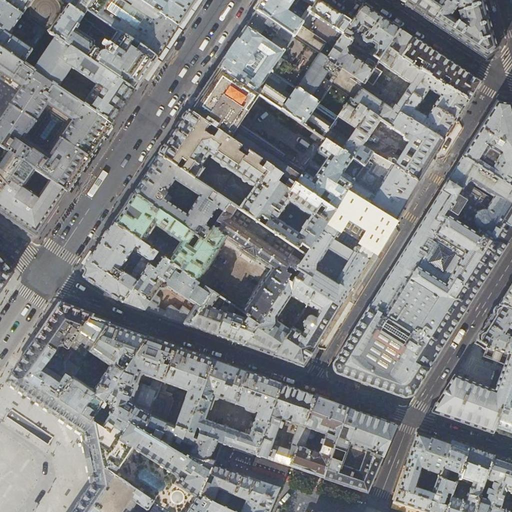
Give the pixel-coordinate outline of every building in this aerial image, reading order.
[(64,44),(83,16),(72,8),(68,5),(59,0),(0,0),(21,15),(38,27),(45,31),(49,34),(55,38),(64,44)] [(8,34),(21,15),(0,0),(0,49),(22,64),(45,31),(38,27),(38,31),(37,32),(38,33),(35,36),(35,35),(35,36),(35,37),(35,39),(33,40),(32,39),(31,41),(26,44),(25,46),(9,36),(8,34)] [(88,9),(94,0),(59,0),(68,5),(72,8),(77,2),(88,9)] [(168,41),(177,27),(141,2),(138,0),(94,0),(88,9),(87,11),(156,58),(168,41)] [(195,0),(142,0),(141,2),(177,27),(195,0)] [(263,0),(256,12),(294,37),(301,26),(310,13),(318,0),(263,0)] [(343,36),(362,6),(353,0),(318,0),(310,13),(317,18),(313,25),(317,28),(313,34),(314,35),(335,49),(343,36)] [(433,22),(448,0),(406,0),(404,3),(418,12),(433,22)] [(481,0),(448,0),(433,22),(442,28),(451,34),(459,20),(459,16),(462,12),(471,9),(471,8),(483,5),(481,0)] [(483,5),(471,8),(471,9),(462,12),(459,16),(459,20),(451,34),(468,46),(486,58),(496,51),(490,28),(483,5)] [(380,60),(400,30),(385,21),(362,6),(343,36),(350,40),(355,34),(359,33),(363,35),(362,37),(363,41),(367,43),(371,42),(376,46),(370,54),(380,60)] [(87,11),(83,16),(64,44),(134,91),(145,74),(156,58),(87,11)] [(282,54),(294,37),(256,12),(251,19),(245,28),(282,54)] [(353,101),(364,85),(328,59),(335,49),(314,35),(313,34),(317,28),(313,25),(309,31),(301,26),(294,37),(321,55),(318,59),(317,58),(296,88),(319,104),(331,86),(351,99),(353,101)] [(217,69),(259,97),(313,133),(323,139),(338,117),(319,104),(296,88),(291,85),(288,89),(289,92),(286,96),(285,96),(281,101),(278,102),(264,92),(266,89),(262,86),(272,72),(271,71),(280,57),(282,54),(245,28),(233,46),(217,69)] [(454,123),(468,101),(402,58),(414,40),(407,35),(400,30),(380,60),(370,54),(363,63),(349,54),(348,48),(352,42),(350,40),(343,36),(335,49),(328,59),(364,85),(353,101),(380,121),(391,127),(400,115),(443,142),(454,123)] [(122,109),(134,91),(64,44),(55,38),(33,71),(112,125),(122,109)] [(473,92),(479,84),(442,59),(414,40),(402,58),(468,101),(473,92)] [(0,67),(14,77),(22,64),(0,49),(0,67)] [(290,66),(291,64),(280,57),(271,71),(272,72),(285,81),(293,68),(290,66)] [(101,140),(112,125),(33,71),(22,64),(14,77),(21,82),(7,103),(89,159),(101,140)] [(300,172),(282,159),(284,156),(239,126),(259,97),(217,69),(203,90),(188,112),(294,184),(295,185),(302,174),(303,171),(302,171),(301,173),(300,172)] [(364,167),(372,153),(363,147),(380,121),(353,101),(351,99),(338,117),(323,139),(325,140),(364,167)] [(0,147),(22,162),(66,192),(78,175),(89,159),(7,103),(2,111),(0,109),(0,147)] [(511,108),(511,104),(507,104),(496,103),(490,114),(470,144),(461,159),(511,189),(511,108)] [(305,256),(321,232),(335,211),(295,185),(294,184),(188,112),(178,127),(171,138),(168,142),(164,149),(159,156),(229,204),(305,256)] [(430,162),(443,142),(400,115),(391,127),(405,138),(404,140),(409,143),(397,162),(393,160),(390,165),(418,182),(430,162)] [(321,145),(325,140),(323,139),(313,133),(310,138),(321,145)] [(313,179),(311,179),(306,175),(306,174),(305,175),(304,174),(302,174),(295,185),(335,211),(346,195),(364,167),(325,140),(321,145),(318,150),(318,151),(318,153),(326,159),(326,160),(323,164),(322,165),(322,166),(318,171),(317,172),(317,173),(313,179)] [(0,194),(22,162),(0,147),(0,194)] [(376,149),(372,153),(384,161),(387,156),(376,149)] [(405,203),(418,182),(390,165),(384,161),(372,153),(364,167),(346,195),(392,225),(405,203)] [(133,195),(194,235),(199,239),(204,242),(229,204),(159,156),(147,174),(133,195)] [(511,189),(461,159),(451,175),(429,210),(402,253),(375,296),(344,347),(334,363),(333,365),(333,368),(333,371),(335,373),(337,374),(347,377),(394,395),(403,398),(406,398),(409,397),(413,395),(417,388),(448,340),(511,238),(511,189)] [(53,212),(66,192),(22,162),(0,194),(0,212),(15,223),(37,237),(53,212)] [(259,323),(286,284),(284,283),(289,276),(291,277),(305,256),(229,204),(204,242),(199,239),(194,246),(189,243),(194,235),(133,195),(123,209),(113,224),(157,254),(169,262),(168,263),(198,283),(220,251),(219,250),(227,238),(243,249),(242,251),(256,261),(257,259),(272,269),(273,270),(264,282),(264,281),(242,312),(259,323)] [(380,244),(392,225),(346,195),(335,211),(321,232),(368,263),(380,244)] [(83,277),(92,283),(113,297),(123,303),(157,254),(113,224),(98,246),(83,269),(87,272),(83,277)] [(304,325),(304,326),(307,329),(307,330),(304,335),(293,328),(290,332),(274,357),(288,362),(303,367),(322,337),(355,284),(368,263),(321,232),(305,256),(291,277),(316,292),(308,305),(318,311),(318,312),(315,316),(313,315),(312,316),(310,316),(308,317),(304,325)] [(123,303),(133,306),(169,319),(189,326),(211,291),(198,283),(168,263),(169,262),(157,254),(123,303)] [(4,264),(0,259),(0,291),(12,274),(11,273),(12,272),(4,264)] [(284,283),(286,284),(259,323),(244,346),(257,351),(274,357),(290,332),(277,323),(276,319),(291,295),(308,305),(316,292),(291,277),(289,276),(284,283)] [(511,283),(498,306),(511,311),(511,283)] [(217,336),(229,304),(211,291),(189,326),(204,332),(217,336)] [(244,346),(259,323),(242,312),(229,304),(217,336),(230,341),(244,346)] [(48,322),(36,339),(63,357),(90,317),(91,315),(77,310),(61,305),(60,306),(59,305),(48,322)] [(511,355),(511,311),(498,306),(487,323),(476,340),(486,347),(485,349),(487,350),(488,350),(488,349),(493,351),(494,351),(495,349),(507,354),(511,355)] [(8,382),(8,383),(26,396),(50,412),(109,324),(99,320),(90,317),(63,357),(36,339),(8,382)] [(83,434),(85,443),(83,444),(87,460),(89,474),(107,471),(153,502),(167,511),(231,511),(226,509),(215,504),(211,503),(198,497),(212,467),(215,462),(211,460),(210,460),(209,460),(200,461),(189,457),(187,459),(169,448),(144,434),(174,347),(162,342),(128,330),(109,324),(50,412),(65,422),(83,434)] [(485,349),(486,347),(476,340),(475,343),(485,349)] [(222,443),(188,431),(213,361),(195,354),(174,347),(144,434),(169,448),(173,438),(177,440),(175,443),(179,444),(181,441),(186,444),(193,447),(188,457),(189,457),(200,461),(209,460),(210,460),(211,460),(215,462),(222,444),(222,443)] [(504,364),(507,354),(495,349),(494,351),(493,351),(488,349),(488,350),(487,350),(484,356),(504,364)] [(511,381),(511,355),(507,354),(504,364),(506,364),(498,384),(496,387),(494,388),(490,388),(454,375),(442,395),(431,412),(432,413),(447,419),(480,430),(493,434),(511,381)] [(255,455),(281,385),(266,380),(230,367),(213,361),(188,431),(222,443),(222,444),(255,455)] [(511,381),(493,434),(495,435),(497,432),(511,436),(511,381)] [(255,455),(289,466),(314,397),(300,392),(281,385),(255,455)] [(304,471),(323,478),(347,408),(331,403),(314,397),(289,466),(304,471)] [(361,413),(347,408),(323,478),(349,487),(367,493),(387,444),(395,427),(391,425),(392,424),(381,420),(361,413)] [(435,439),(417,433),(394,502),(415,509),(424,511),(445,511),(449,505),(449,501),(452,495),(456,485),(455,484),(457,478),(447,474),(447,473),(444,472),(445,469),(459,475),(469,447),(461,444),(451,441),(449,444),(435,439)] [(473,511),(489,470),(494,455),(480,451),(469,447),(459,475),(458,478),(473,483),(469,495),(460,492),(457,497),(452,495),(449,501),(449,505),(445,511),(473,511)] [(489,470),(503,475),(489,511),(511,511),(511,461),(494,455),(489,470)] [(242,477),(212,467),(198,497),(211,503),(218,489),(221,490),(215,504),(226,509),(230,502),(231,499),(242,477)] [(489,511),(503,475),(489,470),(473,511),(489,511)] [(87,493),(75,510),(78,511),(131,511),(132,510),(135,511),(145,511),(153,502),(107,471),(89,474),(89,475),(91,475),(93,484),(87,493)] [(278,489),(242,477),(231,499),(234,500),(236,496),(246,501),(243,508),(230,502),(226,509),(231,511),(268,511),(269,511),(278,489)]
